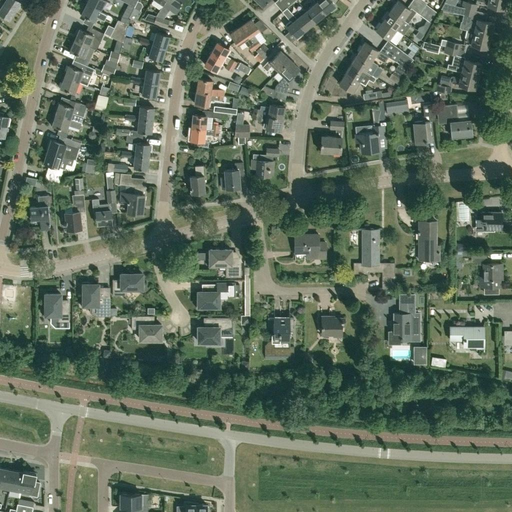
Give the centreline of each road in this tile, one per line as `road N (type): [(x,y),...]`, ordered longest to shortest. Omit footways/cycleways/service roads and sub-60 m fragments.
road 1 (residential): [(230,434),(511,458)]
road 2 (residential): [(0,251),(61,0)]
road 3 (residential): [(161,239),(178,70),(209,0)]
road 4 (residential): [(297,201),(307,95),(327,50),(364,0)]
road 5 (residential): [(297,201),(372,183),(499,172)]
road 6 (residential): [(365,291),(271,289),(256,212)]
road 7 (residential): [(61,408),(230,434)]
road 8 (residential): [(0,268),(40,270),(155,241)]
road 9 (residential): [(104,463),(228,483)]
